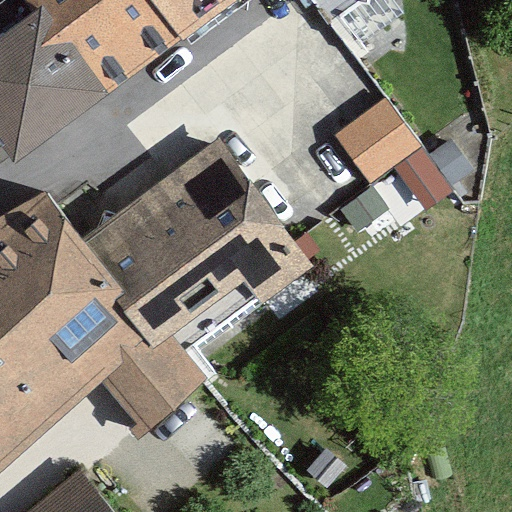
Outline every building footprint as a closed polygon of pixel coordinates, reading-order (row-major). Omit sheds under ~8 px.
[(29,0),(0,0),(0,151),(8,162),(100,95),(29,0)] [(29,0),(100,95),(111,88),(137,69),(175,44),(142,0),(29,0)] [(142,0),(175,44),(233,0),(142,0)] [(381,93),(335,132),(409,221),(456,183),(381,93)] [(170,173),(74,243),(158,347),(238,284),(258,311),(310,272),(291,247),(212,143),(170,173)] [(35,196),(0,216),(0,476),(92,387),(137,438),(194,392),(158,347),(74,243),(35,196)] [(80,472),(27,511),(110,511),(99,497),(80,472)]
